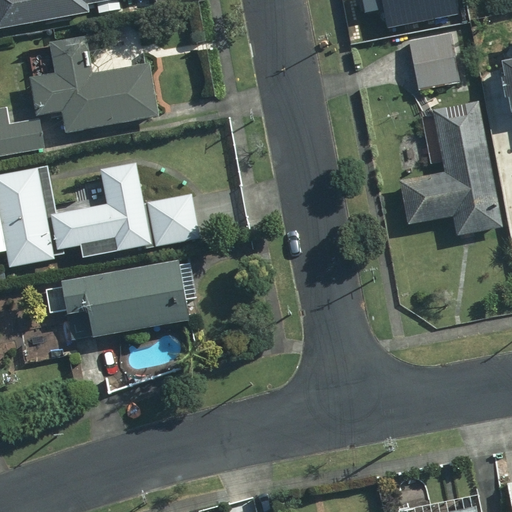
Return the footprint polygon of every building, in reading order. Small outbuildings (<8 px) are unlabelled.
[(0,0),(0,32),(88,16),(86,7),(126,0),(0,0)] [(448,36),(405,41),(411,94),(454,90),(448,36)] [(46,48),(51,78),(27,82),(34,120),(58,116),(62,137),(156,121),(147,69),(90,79),(89,72),(86,72),(80,42),(46,48)] [(430,114),(442,177),(395,185),(403,228),(449,220),(453,239),(500,230),(477,105),(430,114)] [(3,108),(0,108),(0,163),(45,154),(39,122),(8,128),(3,108)] [(55,254),(79,250),(82,266),(197,243),(188,197),(142,206),(134,167),(97,174),(105,214),(101,214),(100,209),(55,218),(46,170),(0,179),(0,258),(6,257),(9,272),(52,264),(49,248),(53,247),(55,254)] [(177,264),(58,287),(71,349),(189,326),(177,264)]
